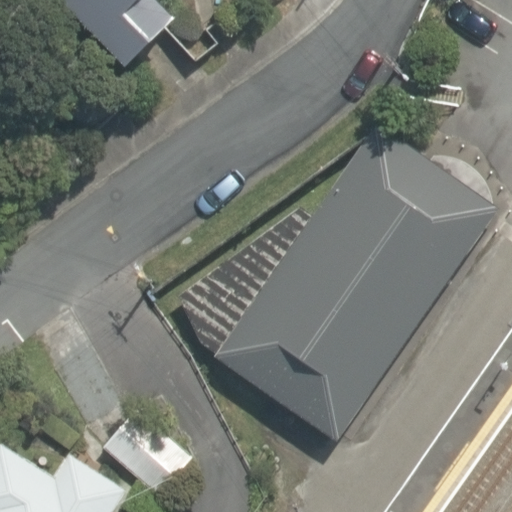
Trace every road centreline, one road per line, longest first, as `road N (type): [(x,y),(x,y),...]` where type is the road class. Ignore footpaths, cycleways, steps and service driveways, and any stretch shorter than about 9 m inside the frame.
road 1 (residential): [(381,0),(348,47),(0,314)]
road 2 (track): [(511,260),(503,287),(342,511)]
